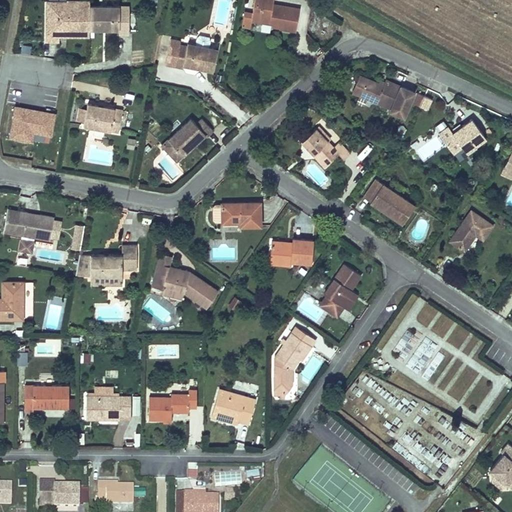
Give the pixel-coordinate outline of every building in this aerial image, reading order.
[(87,36),(87,28),(88,6),(88,0),(64,0),(65,1),(57,0),(57,3),(45,2),(42,38),(55,39),(55,35),(55,26),(64,26),(64,35),(87,36)] [(279,25),(279,27),(279,29),(295,32),(298,12),(279,9),(278,13),(271,12),(272,8),(272,0),(253,0),(251,13),(241,11),(239,24),(249,25),(250,20),(270,23),(279,25)] [(128,7),(88,6),(87,28),(116,29),(116,35),(127,35),(128,7)] [(64,26),(55,26),(55,35),(64,35),(64,26)] [(196,36),(194,44),(207,46),(209,38),(207,35),(198,34),(196,36)] [(207,46),(194,44),(185,42),(184,45),(178,44),(179,40),(169,39),(168,48),(177,50),(174,66),(181,68),(181,65),(212,70),(217,48),(207,46)] [(20,52),(30,53),(31,45),(20,45),(20,52)] [(168,48),(164,64),(174,66),(177,50),(168,48)] [(403,86),(389,79),(387,83),(385,86),(380,84),(362,74),(359,80),(367,83),(362,94),(394,108),(403,86)] [(359,80),(354,90),(362,94),(367,83),(359,80)] [(414,106),(421,109),(425,98),(419,95),(414,106)] [(427,112),(432,102),(425,98),(421,109),(427,112)] [(85,106),(83,118),(82,123),(117,129),(120,108),(86,102),(85,106)] [(51,136),(56,112),(14,105),(7,139),(32,143),(34,133),(51,136)] [(76,117),(83,118),(85,106),(78,105),(76,117)] [(194,124),(189,118),(166,138),(180,155),(202,136),(204,137),(212,131),(201,119),(194,124)] [(486,137),(472,119),(463,126),(454,133),(451,129),(449,127),(440,134),(455,153),(464,146),(469,151),(477,145),(486,137)] [(440,134),(449,127),(444,120),(435,128),(440,134)] [(330,133),(317,121),(315,124),(327,136),(330,133)] [(454,133),(463,126),(460,123),(451,129),(454,133)] [(317,146),(314,150),(326,161),(340,148),(346,154),(352,148),(340,135),(333,142),(327,136),(315,124),(302,138),(309,144),(312,141),(317,146)] [(159,144),(174,160),(180,155),(166,138),(159,144)] [(312,141),(309,144),(314,150),(317,146),(312,141)] [(464,146),(455,153),(462,161),(479,148),(477,145),(469,151),(464,146)] [(511,153),(502,177),(511,181),(511,153)] [(363,195),(401,223),(408,214),(401,209),(408,200),(375,177),(363,195)] [(241,223),(260,221),(259,197),(220,199),(220,200),(213,200),(210,203),(211,217),(213,219),(220,219),(221,220),(236,220),(237,214),(240,213),(241,223)] [(408,214),(414,205),(408,200),(401,209),(408,214)] [(0,229),(44,238),(48,215),(35,213),(34,215),(21,213),(21,210),(2,207),(0,218),(0,229)] [(476,232),(483,237),(493,224),(472,209),(450,239),(464,249),(476,232)] [(74,223),(70,248),(80,250),(84,225),(74,223)] [(281,251),(281,258),(289,259),(289,254),(310,256),(312,234),(291,232),(291,236),(270,234),(269,250),(281,251)] [(98,254),(99,251),(85,251),(84,273),(105,274),(116,274),(116,269),(130,270),(132,243),(117,242),(117,252),(103,252),(103,254),(98,254)] [(168,251),(156,248),(154,259),(166,261),(168,251)] [(340,301),(338,300),(350,283),(359,269),(342,258),(322,287),(323,289),(317,298),(334,310),(340,301)] [(202,301),(214,284),(192,268),(192,272),(185,270),(186,264),(166,261),(154,259),(150,282),(160,284),(160,281),(183,284),(182,286),(202,301)] [(105,274),(84,273),(84,282),(104,283),(105,274)] [(0,313),(16,314),(17,276),(0,275),(0,291),(1,292),(1,297),(0,296),(0,313)] [(183,284),(160,281),(160,284),(159,288),(181,291),(182,286),(183,284)] [(338,300),(340,301),(346,305),(356,288),(350,283),(338,300)] [(231,303),(237,295),(231,291),(225,299),(231,303)] [(274,390),(274,394),(274,396),(279,396),(278,391),(278,381),(286,381),(286,364),(294,353),(304,339),(306,341),(311,334),(292,320),(282,333),(279,338),(269,353),(267,390),(274,390)] [(304,339),(294,353),(296,355),(306,341),(304,339)] [(16,351),(16,364),(26,365),(27,351),(16,351)] [(92,362),(93,353),(82,352),(82,361),(92,362)] [(62,403),(63,380),(27,379),(26,385),(18,385),(18,405),(26,405),(26,402),(62,403)] [(212,384),(205,413),(219,416),(220,412),(233,415),(243,418),(249,393),(212,384)] [(164,413),(165,409),(174,409),(180,403),(183,403),(190,404),(190,386),(182,385),(182,389),(163,389),(163,392),(141,392),(141,415),(156,416),(156,413),(164,413)] [(112,399),(123,400),(123,391),(79,391),(78,415),(90,415),(90,411),(101,411),(102,414),(112,415),(112,410),(112,399)] [(112,410),(123,410),(123,400),(112,399),(112,410)] [(321,422),(346,443),(354,435),(328,413),(321,422)] [(511,446),(508,443),(500,451),(498,449),(484,465),(491,471),(486,476),(501,489),(506,484),(511,476),(511,446)] [(187,464),(187,479),(197,479),(197,464),(187,464)] [(241,473),(214,473),(213,486),(241,487),(241,473)] [(34,477),(34,493),(41,493),(41,496),(48,497),(48,501),(73,502),(74,482),(51,481),(50,478),(34,477)] [(100,482),(100,478),(92,477),(92,494),(99,494),(99,499),(126,499),(127,483),(111,482),(100,482)] [(177,511),(211,511),(212,493),(199,493),(186,493),(186,488),(178,488),(178,490),(177,511)] [(136,497),(145,496),(145,489),(136,489),(136,497)] [(177,511),(178,490),(171,489),(170,511),(177,511)] [(224,501),(234,501),(234,489),(224,489),(224,501)] [(34,493),(34,501),(48,501),(48,497),(41,496),(41,493),(34,493)]
